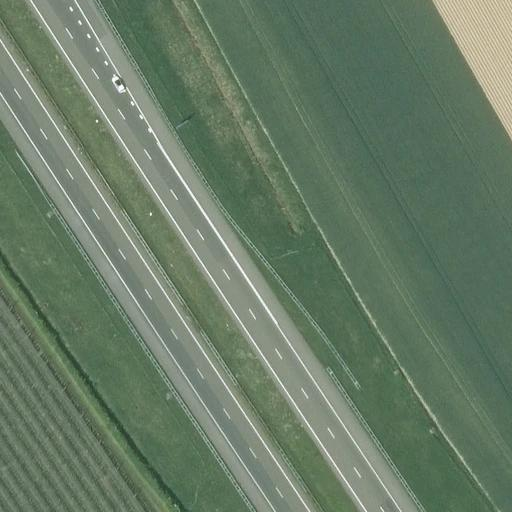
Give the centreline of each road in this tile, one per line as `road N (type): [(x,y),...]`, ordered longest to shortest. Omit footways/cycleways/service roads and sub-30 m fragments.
road 1 (motorway): [(374,511),(48,0)]
road 2 (motorway): [(0,61),(289,511)]
